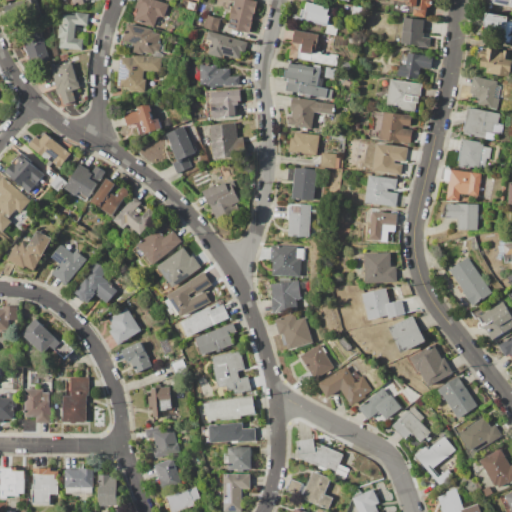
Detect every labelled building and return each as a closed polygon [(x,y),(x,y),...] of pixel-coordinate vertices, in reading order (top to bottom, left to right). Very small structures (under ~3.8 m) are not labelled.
[(4,7),(23,0),(36,0),(41,12),(4,24),(1,15),(6,13),(4,7)] [(137,0),(156,0),(168,4),(163,18),(158,16),(154,27),(133,20),(137,9),(135,8),(137,0)] [(214,0),(229,0),(228,8),(213,5),(214,0)] [(234,0),(251,0),(256,1),(248,33),(228,28),(234,0)] [(394,0),(431,0),(432,1),(431,5),(427,8),(425,17),(392,12),(394,0)] [(301,19),(302,17),(299,16),(301,8),(304,9),(307,1),(333,9),(331,17),(329,16),(327,24),(326,26),(301,19)] [(343,3),(353,6),(350,16),(340,13),(343,3)] [(353,6),(365,9),(362,19),(350,16),(353,6)] [(64,15),(75,16),(76,13),(89,14),(88,26),(77,25),(76,38),(84,39),(83,50),(60,47),(61,38),(58,38),(60,25),(62,25),(64,15)] [(486,13),(511,18),(511,38),(511,42),(503,41),(505,31),(483,26),(486,13)] [(206,15),(219,18),(216,32),(203,28),(206,15)] [(404,17),(424,20),(422,32),(423,32),(423,36),(430,38),(429,48),(400,43),(404,17)] [(127,24),(153,30),(153,32),(160,34),(158,43),(160,44),(158,52),(163,55),(162,57),(153,56),(153,54),(148,53),(147,56),(131,52),(132,46),(123,43),(127,24)] [(327,24),(337,27),(335,36),(324,33),(326,26),(327,24)] [(204,30),(247,41),(244,54),(241,53),(239,59),(224,56),(223,58),(206,54),(207,47),(201,46),(204,30)] [(295,30),(317,34),(315,50),(312,49),(311,53),(314,53),(314,51),(321,52),(320,55),(328,56),(329,54),(337,55),(336,66),(297,59),(298,52),(299,44),(292,43),(295,30)] [(41,31),(49,59),(31,64),(29,56),(26,57),(22,44),(25,44),(23,37),(41,31)] [(487,47),(511,52),(511,57),(508,77),(486,72),(486,68),(479,67),(481,58),(478,58),(480,50),(486,51),(487,47)] [(400,51),(432,56),(430,69),(420,67),(418,79),(396,75),(400,51)] [(59,55),(68,53),(69,59),(61,62),(59,55)] [(132,55),(160,57),(159,72),(145,71),(145,79),(147,79),(146,93),(129,91),(129,88),(117,87),(120,57),(131,58),(132,55)] [(284,90),(286,78),(284,78),(285,70),(288,70),(290,60),(325,66),(323,76),(321,87),(335,90),(333,99),(284,90)] [(51,68),(72,62),(74,61),(85,100),(77,102),(64,105),(61,95),(58,95),(51,68)] [(341,61),(348,62),(347,69),(340,68),(341,61)] [(199,64),(217,64),(217,68),(230,68),(230,75),(239,75),(239,85),(200,86),(199,64)] [(325,66),(337,69),(335,79),(323,76),(325,66)] [(473,76),(497,81),(496,85),(500,86),(498,98),(499,98),(496,110),(483,107),(484,105),(475,103),(476,98),(471,96),(472,93),(470,93),(473,76)] [(390,79),(421,83),(417,112),(386,107),(387,100),(385,99),(386,93),(388,93),(389,90),(382,89),(383,80),(390,81),(390,79)] [(205,91),(239,89),(240,101),(237,101),(237,105),(236,105),(236,118),(207,119),(205,91)] [(291,97),(316,100),(315,102),(333,104),(332,108),(334,108),(333,111),(332,111),(331,115),(314,113),(311,129),(308,129),(307,132),(295,130),(295,127),(288,126),(289,118),(286,117),(287,114),(290,114),(290,110),(291,97)] [(137,107),(150,103),(151,106),(153,106),(154,110),(153,110),(156,119),(160,118),(164,128),(140,136),(137,127),(131,129),(130,126),(128,127),(124,115),(138,110),(137,107)] [(468,107),(500,114),(497,126),(493,125),(491,133),(486,132),(485,138),(462,133),(463,131),(461,131),(463,121),(465,121),(468,107)] [(384,111),(411,115),(410,126),(403,125),(403,128),(412,129),(410,144),(380,139),(384,111)] [(210,126),(235,123),(237,137),(243,136),(244,152),(234,153),(234,156),(213,159),(210,126)] [(167,134),(184,126),(197,153),(189,157),(178,163),(177,161),(169,144),(171,143),(167,134)] [(294,132),(319,135),(316,156),(288,152),(290,137),(294,137),(294,132)] [(45,133),(72,154),(60,169),(53,163),(50,167),(46,163),(48,161),(29,146),(37,137),(40,139),(45,133)] [(461,138),(483,143),(483,146),(491,147),(488,159),(486,159),(484,170),(458,165),(459,160),(457,160),(461,138)] [(376,143),(408,147),(406,162),(395,161),(395,164),(402,165),(401,176),(372,172),(376,143)] [(320,152),(339,153),(337,169),(319,167),(320,152)] [(22,153),(52,177),(35,197),(6,172),(22,153)] [(178,163),(189,157),(193,166),(177,174),(172,163),(177,161),(178,163)] [(80,164),(93,172),(97,165),(105,170),(87,201),(66,188),(80,164)] [(288,168),(294,168),(294,167),(316,169),(313,201),(291,199),(293,181),(287,180),(288,168)] [(445,169),(486,175),(483,197),(460,194),(458,201),(446,199),(449,181),(443,180),(445,169)] [(369,175),(397,179),(396,190),(388,189),(388,191),(398,193),(396,207),(365,203),(369,175)] [(0,180),(3,176),(32,200),(21,213),(17,210),(10,218),(6,215),(5,216),(12,222),(3,233),(0,230),(0,212),(1,213),(3,212),(0,209),(0,195),(1,194),(0,193),(0,180)] [(59,176),(67,183),(58,192),(50,185),(59,176)] [(108,178),(131,193),(127,199),(125,197),(112,216),(91,202),(108,178)] [(218,224),(202,192),(214,185),(215,187),(233,178),(237,186),(234,187),(245,210),(218,224)] [(114,221),(135,195),(158,214),(140,235),(134,230),(130,235),(114,221)] [(288,203),(310,204),(310,219),(316,219),(315,237),(288,236),(289,219),(287,219),(288,203)] [(445,204),(478,204),(477,231),(455,230),(455,218),(441,217),(445,204)] [(373,211),(391,213),(391,211),(398,212),(396,227),(394,227),(392,242),(370,240),(373,211)] [(182,241),(149,267),(142,258),(140,259),(132,250),(134,248),(133,247),(167,221),(182,241)] [(37,230),(53,238),(36,271),(26,266),(25,269),(8,260),(16,244),(21,246),(23,241),(30,245),(37,230)] [(511,231),(511,262),(506,263),(502,244),(511,242),(511,237),(511,232),(511,231)] [(272,246),(281,247),(281,244),(297,245),(297,247),(305,248),(304,261),(301,261),(300,278),(270,276),(272,246)] [(61,245),(74,253),(75,251),(86,258),(68,286),(52,275),(56,269),(57,270),(60,265),(51,259),(61,245)] [(157,266),(182,246),(191,257),(193,255),(196,257),(195,258),(201,266),(185,279),(187,281),(183,284),(181,282),(174,288),(164,274),(161,276),(156,270),(159,268),(157,266)] [(366,253),(391,252),(392,266),(397,266),(398,282),(367,283),(366,253)] [(467,257),(491,292),(472,305),(463,291),(459,294),(455,287),(458,285),(448,271),(467,257)] [(73,295),(92,271),(87,267),(92,261),(96,265),(98,263),(107,270),(102,277),(118,289),(106,304),(95,294),(88,303),(84,301),(82,302),(73,295)] [(7,262),(14,266),(9,276),(2,272),(7,262)] [(166,296),(204,271),(213,284),(211,285),(219,298),(181,318),(179,315),(176,317),(173,313),(170,315),(167,310),(170,308),(166,301),(169,299),(166,296)] [(271,284),(298,281),(299,289),(301,289),(302,298),(298,299),(299,310),(273,313),(271,292),(272,292),(271,284)] [(362,294),(385,288),(388,303),(402,300),(406,313),(389,317),(389,315),(369,320),(362,294)] [(481,315),(503,302),(507,308),(509,307),(511,311),(511,327),(491,340),(482,326),(486,324),(481,315)] [(189,337),(182,323),(193,317),(192,315),(210,306),(212,310),(225,304),(231,317),(189,337)] [(0,308),(2,308),(3,307),(19,307),(19,331),(0,330),(0,308)] [(119,345),(110,332),(112,330),(109,326),(112,324),(109,319),(127,307),(142,330),(119,345)] [(288,351),(283,335),(280,336),(275,320),(295,314),(297,319),(305,317),(314,342),(288,351)] [(390,327),(413,316),(425,340),(402,352),(390,327)] [(36,318),(73,351),(65,360),(51,348),(45,355),(22,334),(36,318)] [(234,322),(239,333),(231,336),(236,346),(219,354),(217,351),(204,356),(203,354),(200,356),(196,348),(200,346),(197,338),(234,322)] [(511,336),(511,363),(507,355),(504,358),(497,346),(511,336)] [(340,340),(346,337),(353,347),(347,351),(340,340)] [(327,342),(331,339),(335,345),(331,348),(327,342)] [(122,351),(140,342),(151,367),(135,374),(122,351)] [(300,356),(319,344),(322,348),(324,347),(327,353),(326,354),(335,368),(330,371),(331,372),(327,375),(325,374),(315,380),(300,356)] [(411,358),(434,345),(442,359),(445,358),(453,373),(429,386),(420,370),(418,371),(411,358)] [(213,357),(239,351),(240,355),(242,355),(245,369),(239,371),(240,378),(249,376),(253,391),(235,395),(233,390),(227,391),(226,386),(220,387),(220,386),(218,386),(213,366),(215,366),(213,357)] [(171,364),(182,359),(188,372),(177,377),(171,364)] [(318,384),(347,365),(351,372),(355,369),(360,378),(363,376),(372,390),(366,394),(367,396),(351,407),(341,390),(328,399),(318,384)] [(4,376),(13,376),(13,390),(1,390),(1,381),(4,381),(4,376)] [(64,422),(64,395),(70,395),(71,376),(89,377),(89,395),(87,395),(86,423),(64,422)] [(457,376),(477,406),(458,419),(438,389),(457,376)] [(359,407),(378,392),(376,390),(390,380),(400,392),(394,396),(403,407),(387,420),(379,411),(369,420),(359,407)] [(150,389),(170,387),(172,409),(170,409),(171,417),(152,418),(151,407),(150,407),(149,397),(151,396),(150,389)] [(26,390),(43,389),(44,393),(49,392),(50,422),(36,423),(36,418),(27,419),(26,390)] [(0,395),(1,395),(1,398),(9,398),(9,393),(16,393),(16,409),(13,409),(14,420),(4,420),(4,423),(0,423),(0,395)] [(197,403),(209,401),(210,403),(253,396),(256,414),(243,417),(243,418),(209,423),(208,421),(200,422),(197,403)] [(392,425),(414,406),(424,418),(421,420),(431,432),(430,433),(431,435),(430,436),(432,438),(428,441),(425,437),(417,444),(410,436),(405,440),(392,425)] [(459,433),(470,426),(468,424),(483,415),(490,427),(495,424),(501,435),(472,453),(459,433)] [(209,426),(244,423),(244,428),(256,427),(257,441),(211,444),(209,426)] [(173,427),(179,454),(159,459),(154,438),(148,440),(145,430),(159,426),(160,431),(173,427)] [(440,439),(436,435),(443,429),(447,433),(445,435),(440,439)] [(445,435),(457,449),(451,454),(453,457),(444,465),(445,467),(439,472),(441,474),(438,477),(429,467),(427,469),(415,456),(426,447),(428,450),(440,439),(445,435)] [(296,441),(315,439),(316,446),(321,448),(322,445),(345,455),(341,465),(350,469),(345,481),(318,468),(319,467),(299,457),(296,441)] [(229,448),(251,448),(251,470),(244,470),(244,473),(237,473),(237,470),(229,470),(229,464),(224,464),(224,456),(229,456),(229,448)] [(479,461),(499,448),(510,466),(511,464),(511,481),(497,491),(494,486),(493,486),(490,482),(491,481),(490,479),(489,480),(482,470),(484,469),(479,461)] [(154,466),(173,459),(182,486),(163,492),(159,482),(157,483),(155,479),(158,478),(154,466)] [(66,470),(78,470),(78,464),(83,464),(83,469),(94,469),(93,495),(86,495),(86,500),(74,500),(74,495),(66,495),(66,470)] [(1,467),(17,468),(17,471),(25,471),(24,495),(19,495),(19,499),(0,499),(0,485),(1,485),(1,467)] [(34,468),(52,468),(52,471),(60,471),(59,494),(51,494),(50,506),(33,506),(34,468)] [(312,471),(331,479),(325,494),(335,498),(329,511),(301,499),(312,471)] [(224,511),(224,474),(251,474),(251,490),(243,490),(243,511),(224,511)] [(99,475),(110,475),(110,477),(117,477),(117,508),(99,507),(99,475)] [(482,490),(490,486),(493,493),(485,497),(482,490)] [(166,497),(197,487),(201,501),(194,503),(195,506),(180,511),(170,511),(169,509),(167,510),(165,504),(168,503),(166,497)] [(359,511),(353,498),(374,488),(380,503),(376,505),(379,511),(359,511)] [(442,511),(437,496),(456,489),(463,509),(461,510),(461,511),(442,511)] [(511,511),(511,491),(503,496),(510,511),(511,511)]
